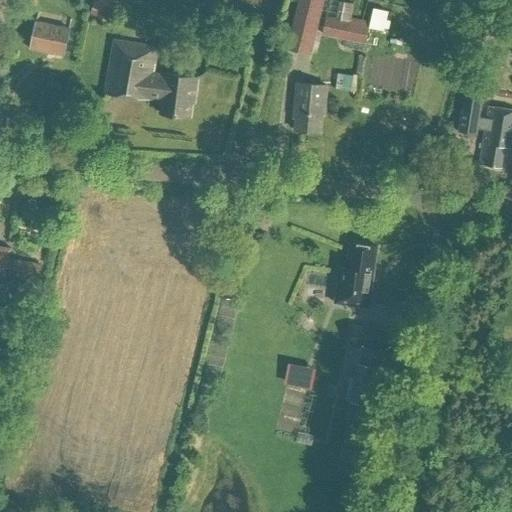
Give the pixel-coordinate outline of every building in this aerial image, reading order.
[(94,0),(90,19),(109,23),(114,0),(94,0)] [(296,0),(287,50),(309,55),(316,22),(310,21),(314,0),(296,0)] [(323,35),(370,45),(372,35),(369,34),(371,27),(384,30),(388,10),(374,7),(373,13),(362,11),(361,18),(351,16),(354,4),(336,0),(328,0),(324,22),(326,22),(323,35)] [(35,21),(29,50),(63,57),(70,29),(35,21)] [(195,102),(198,77),(165,72),(165,73),(154,72),(158,45),(114,38),(105,92),(105,93),(150,99),(150,96),(162,98),(160,112),(177,114),(176,116),(186,118),(187,116),(191,116),(192,102),(195,102)] [(326,85),(298,82),(295,117),(297,117),(296,129),(322,131),(326,85)] [(511,107),(491,104),(481,163),(504,167),(507,147),(511,147),(511,107)] [(369,307),(378,246),(351,242),(347,268),(340,267),(335,302),(369,307)] [(0,273),(38,281),(42,265),(9,258),(12,246),(0,243),(0,273)] [(330,300),(331,269),(311,269),(310,299),(330,300)] [(351,344),(391,349),(394,330),(354,325),(351,344)] [(330,380),(335,357),(318,354),(313,377),(330,380)] [(349,402),(380,408),(388,368),(357,362),(349,402)] [(345,404),(340,424),(355,428),(354,433),(346,431),(338,460),(363,466),(377,412),(345,404)]
